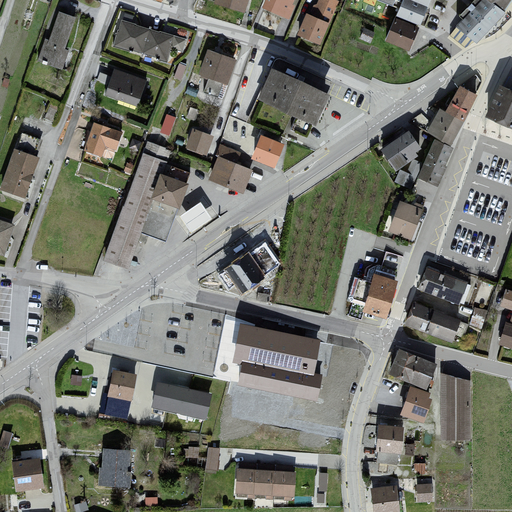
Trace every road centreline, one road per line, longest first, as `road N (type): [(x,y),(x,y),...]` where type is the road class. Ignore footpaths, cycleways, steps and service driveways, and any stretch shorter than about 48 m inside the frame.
road 1 (residential): [(125,0),(302,57),(399,108)]
road 2 (tertiary): [(399,108),(158,275)]
road 3 (residential): [(495,49),(498,64),(397,309)]
road 4 (residential): [(158,275),(171,289),(209,300),(387,338)]
road 5 (tertiary): [(387,338),(356,429),(355,511)]
road 6 (unknown): [(22,276),(74,114)]
road 7 (residential): [(32,363),(43,386),(61,511)]
road 8 (residential): [(387,338),(511,371)]
